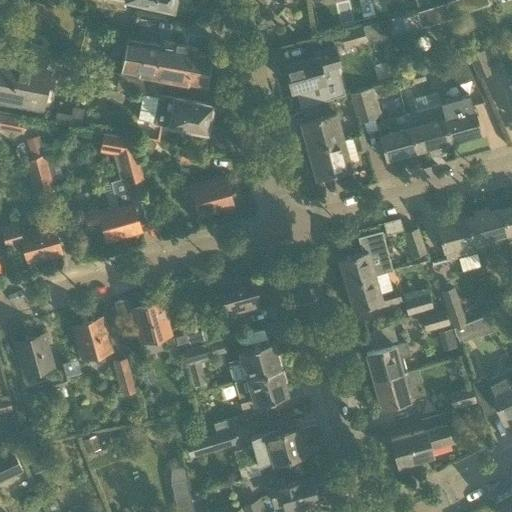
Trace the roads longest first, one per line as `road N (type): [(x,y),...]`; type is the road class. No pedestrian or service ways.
road 1 (residential): [(0,313),(286,236)]
road 2 (residential): [(366,511),(286,236)]
road 3 (residential): [(286,236),(226,0)]
road 4 (residential): [(286,236),(511,174)]
